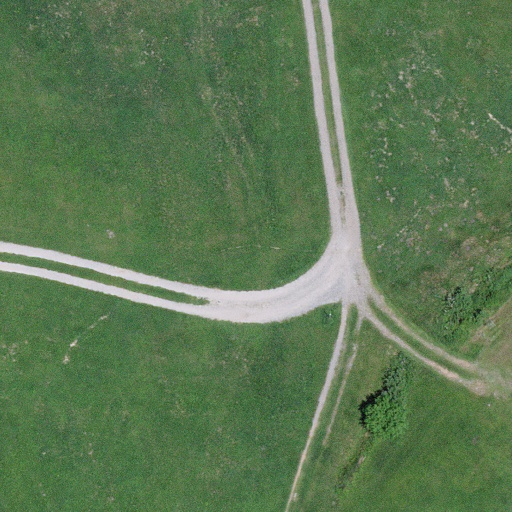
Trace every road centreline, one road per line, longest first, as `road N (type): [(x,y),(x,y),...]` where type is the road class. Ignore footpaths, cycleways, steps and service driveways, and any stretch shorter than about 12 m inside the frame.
road 1 (track): [(0,260),(190,309),(260,310),(316,296),(348,274)]
road 2 (track): [(312,0),(348,274)]
